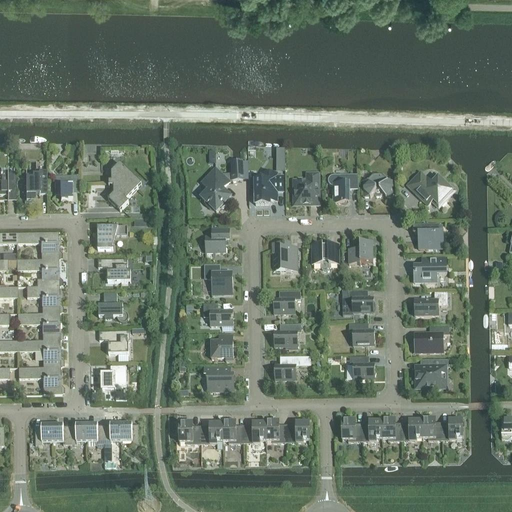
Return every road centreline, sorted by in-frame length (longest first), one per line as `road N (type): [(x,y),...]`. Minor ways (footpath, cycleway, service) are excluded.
road 1 (residential): [(255,405),(252,226),(392,224),(394,403)]
road 2 (residential): [(0,224),(76,223),(78,408)]
